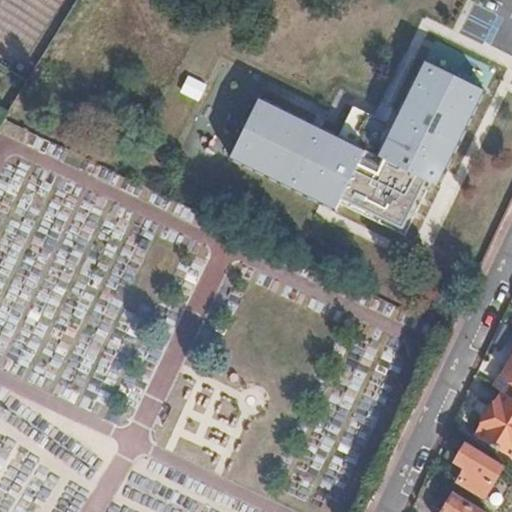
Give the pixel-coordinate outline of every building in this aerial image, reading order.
[(263,94),(234,154),(327,198),(330,191),(344,198),(410,230),(436,176),(443,162),(450,165),(489,84),(428,55),(397,120),(357,101),(342,132),(263,94)] [(183,93),(203,102),(210,85),(191,76),(183,93)] [(443,179),(450,165),(443,162),(436,176),(443,179)] [(330,191),(327,198),(340,205),(344,198),(330,191)] [(511,360),(496,387),(505,392),(511,396),(511,360)] [(511,396),(505,392),(478,436),(511,456),(511,396)] [(505,465),(468,442),(456,461),(460,465),(452,476),(486,497),(505,465)] [(480,511),(453,495),(442,511),(480,511)]
